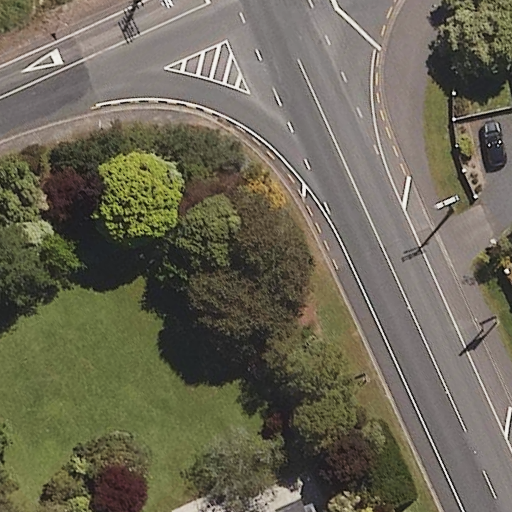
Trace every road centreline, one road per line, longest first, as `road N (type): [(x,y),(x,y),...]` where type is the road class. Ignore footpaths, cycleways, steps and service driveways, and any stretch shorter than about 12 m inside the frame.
road 1 (tertiary): [(272,0),(502,511)]
road 2 (unclassified): [(0,98),(216,0)]
